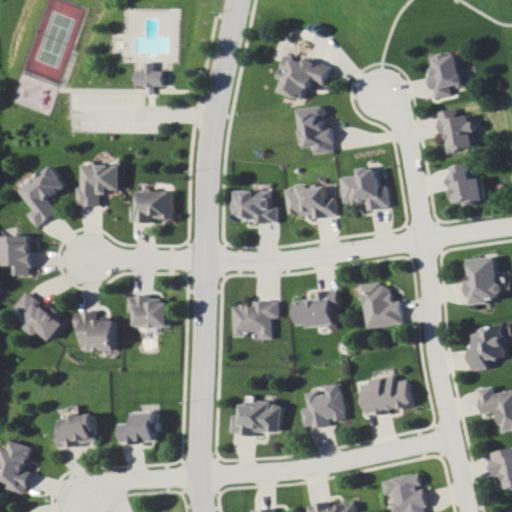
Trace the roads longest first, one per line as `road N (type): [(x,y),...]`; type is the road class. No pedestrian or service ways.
road 1 (residential): [(212,511),(203,449),(207,166),(235,0)]
road 2 (residential): [(472,511),(453,438),(431,238),(404,125),(384,95)]
road 3 (residential): [(93,258),(317,257),(511,225)]
road 4 (residential): [(82,503),(129,481),(307,469),(453,438)]
